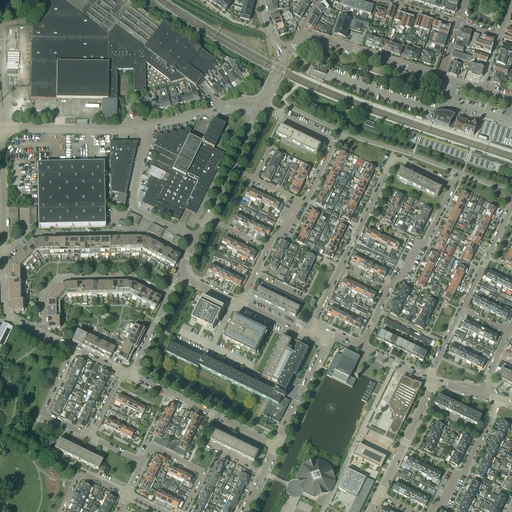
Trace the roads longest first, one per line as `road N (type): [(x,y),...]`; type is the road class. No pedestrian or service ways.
road 1 (residential): [(387,290),(424,243),(453,185),(392,156),(339,267)]
road 2 (residential): [(187,257),(136,228),(26,232),(4,255)]
road 3 (residential): [(42,335),(42,297),(60,278),(123,276),(168,297)]
road 4 (residential): [(276,446),(130,375)]
road 5 (residential): [(298,200),(306,202),(335,141),(261,106)]
road 6 (residential): [(196,239),(130,207),(143,125)]
road 7 (tertiary): [(440,79),(302,40)]
road 8 (tertiary): [(1,128),(143,125)]
road 9 (residential): [(431,511),(464,472),(499,399)]
road 10 (residential): [(4,255),(1,128)]
road 11 (residential): [(433,380),(380,495)]
road 12 (residential): [(89,436),(41,413),(74,349)]
road 13 (residential): [(276,446),(324,335)]
road 14 (residential): [(142,463),(150,447),(203,473),(183,511)]
road 15 (tertiary): [(143,125),(261,106)]
